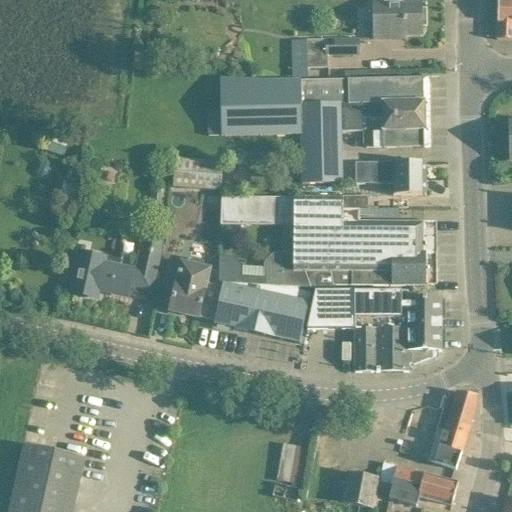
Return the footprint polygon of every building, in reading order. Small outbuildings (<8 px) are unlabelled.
[(373,4),(374,40),(391,40),(391,36),(422,35),(422,23),(424,23),(423,11),(421,11),(420,0),(384,0),(384,4),(373,4)] [(497,0),(497,41),(511,41),(511,0),(502,0),(497,0)] [(287,83),(328,82),(327,57),(361,56),(360,40),(332,41),(290,43),(291,69),(287,69),(287,83)] [(147,53),(135,52),(133,72),(144,73),(147,53)] [(385,117),(385,132),(373,132),(373,148),(385,148),(385,150),(425,149),(424,79),(328,82),(287,83),(224,80),(222,111),(208,111),(208,137),(221,137),(221,133),(302,132),(303,183),(341,183),(340,130),(363,130),(363,118),(385,117)] [(4,174),(27,176),(33,122),(10,120),(4,174)] [(175,160),(173,189),(222,193),(224,164),(175,160)] [(396,185),(395,197),(425,196),(425,164),(382,164),(357,163),(356,183),(396,185)] [(165,185),(151,183),(146,226),(161,227),(165,194),(164,194),(165,185)] [(66,185),(61,198),(79,204),(83,191),(66,185)] [(359,211),(368,211),(368,197),(341,198),(341,211),(359,211)] [(297,288),(335,291),(335,288),(426,287),(426,286),(432,286),(432,254),(426,254),(421,254),(421,245),(424,245),(424,223),(359,224),(359,211),(341,211),(341,198),(294,199),(294,205),(273,204),(272,234),(294,234),(293,254),(277,254),(273,255),(266,262),(264,266),(264,278),(242,277),(242,267),(233,257),(220,256),(219,283),(224,284),(297,288)] [(224,200),(208,199),(207,216),(223,218),(224,200)] [(243,201),(224,200),(223,218),(242,219),(243,201)] [(127,297),(129,286),(151,291),(161,243),(141,239),(135,272),(106,265),(107,259),(80,253),(71,294),(96,299),(98,290),(127,297)] [(459,283),(458,259),(446,260),(447,283),(459,283)] [(185,263),(180,262),(174,293),(169,312),(199,319),(214,323),(223,288),(206,284),(210,270),(204,268),(200,262),(190,260),(185,263)] [(223,287),(223,288),(214,323),(214,325),(300,344),(309,304),(309,293),(256,286),(248,286),(246,292),(223,287)] [(318,292),(310,330),(355,330),(355,374),(408,374),(408,370),(413,369),(415,368),(417,368),(419,367),(421,366),(424,366),(426,365),(428,364),(430,363),(432,362),(434,361),(438,360),(438,353),(441,353),(441,351),(441,349),(440,349),(440,331),(443,331),(443,330),(441,330),(441,322),(443,322),(443,320),(440,320),(440,303),(441,303),(441,299),(433,299),(408,299),(408,292),(354,292),(318,292)] [(429,461),(457,469),(478,397),(457,391),(451,411),(444,409),(429,461)] [(349,461),(338,461),(337,479),(364,481),(366,448),(350,447),(349,461)] [(74,511),(85,461),(22,448),(8,511),(74,511)] [(452,507),(459,484),(398,465),(388,499),(417,507),(420,498),(452,507)] [(511,511),(511,496),(507,496),(502,511),(511,511)]
